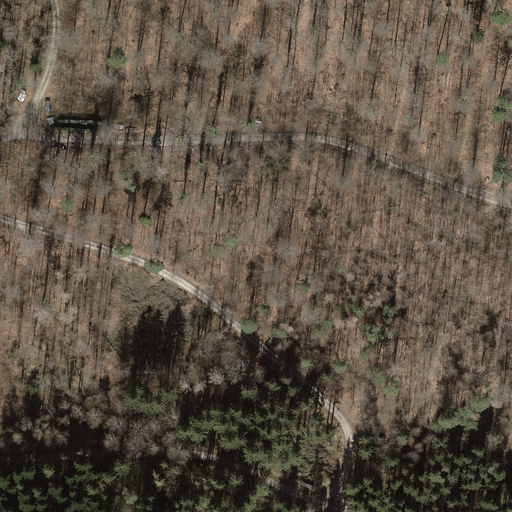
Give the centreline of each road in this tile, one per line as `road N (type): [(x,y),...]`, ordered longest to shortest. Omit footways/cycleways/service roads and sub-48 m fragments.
road 1 (track): [(15,132),(163,141),(296,127),(511,201)]
road 2 (track): [(0,218),(160,266),(323,392),(346,427),(350,453),(334,507)]
road 3 (track): [(0,458),(136,445),(218,456),(342,511)]
